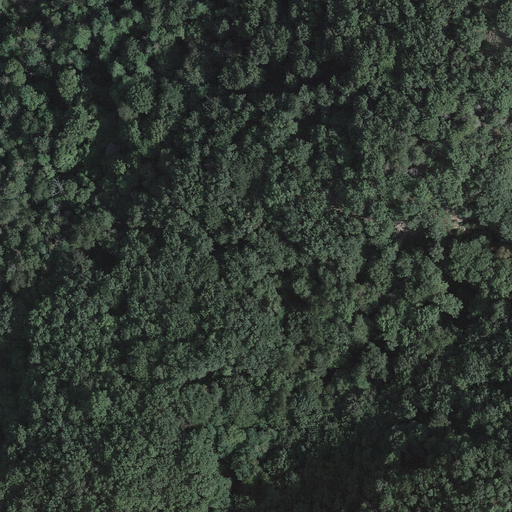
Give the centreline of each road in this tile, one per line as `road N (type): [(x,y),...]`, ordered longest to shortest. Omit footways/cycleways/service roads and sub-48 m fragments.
road 1 (track): [(182,0),(151,121),(97,253),(35,303),(0,358)]
road 2 (track): [(202,0),(183,80),(159,116)]
